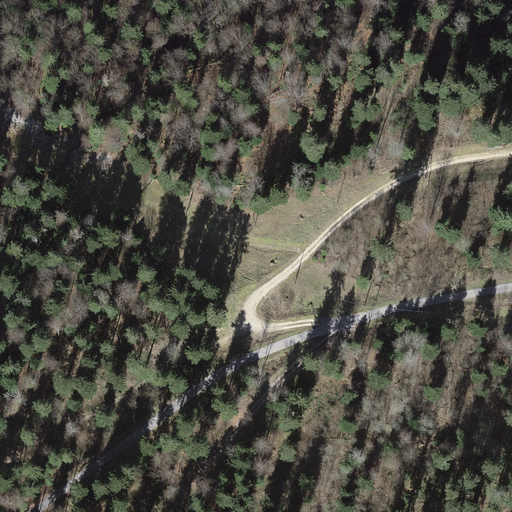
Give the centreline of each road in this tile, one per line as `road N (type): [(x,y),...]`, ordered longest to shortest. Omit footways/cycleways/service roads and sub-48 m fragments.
road 1 (unclassified): [(511,286),(360,316),(253,355),(192,391),(34,511)]
road 2 (track): [(248,325),(360,316),(281,376),(170,511)]
road 3 (track): [(248,325),(252,298),(370,196),(437,164),(511,151)]
road 4 (track): [(0,462),(248,325)]
